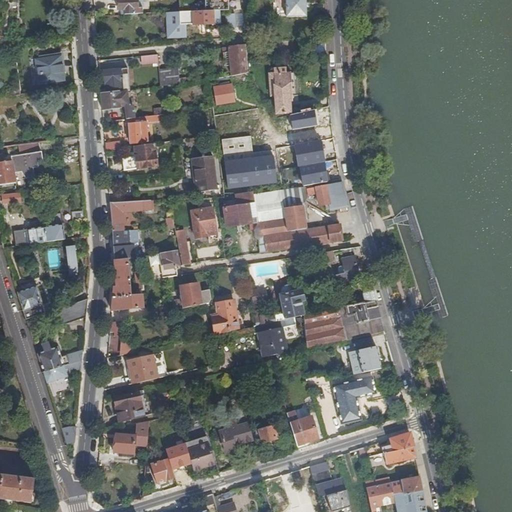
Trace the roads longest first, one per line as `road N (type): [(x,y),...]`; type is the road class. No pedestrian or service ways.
road 1 (residential): [(78,0),(101,243),(83,511)]
road 2 (residential): [(121,511),(421,420)]
road 3 (residential): [(78,511),(0,264)]
road 4 (residential): [(334,0),(345,154),(370,242)]
road 5 (residential): [(370,242),(421,420)]
road 6 (unknown): [(91,393),(261,360)]
road 7 (residential): [(370,242),(211,264)]
